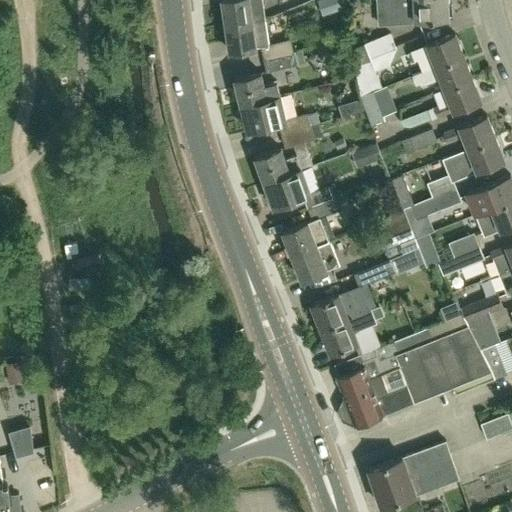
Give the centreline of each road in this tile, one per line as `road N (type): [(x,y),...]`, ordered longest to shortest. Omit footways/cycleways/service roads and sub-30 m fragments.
road 1 (track): [(83,511),(19,151),(32,57),(29,0)]
road 2 (secondary): [(301,420),(192,127),(170,0)]
road 3 (tertiary): [(117,511),(301,420)]
